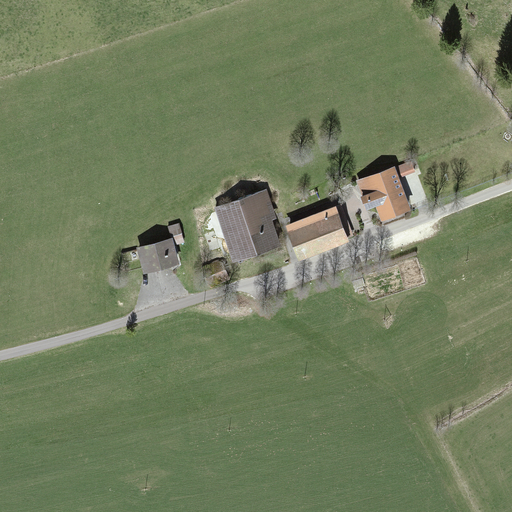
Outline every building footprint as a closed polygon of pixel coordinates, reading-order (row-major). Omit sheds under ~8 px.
[(411,160),(355,180),(366,210),(376,206),(381,221),(412,210),(400,177),(415,172),(411,160)] [(267,189),(213,207),(233,263),(281,246),(272,221),(277,219),(267,189)] [(335,207),(285,226),(299,261),(349,242),(335,207)] [(170,238),(137,248),(144,274),(179,264),(174,245),(184,242),(179,223),(167,226),(170,238)] [(222,259),(201,267),(209,287),(230,279),(222,259)]
